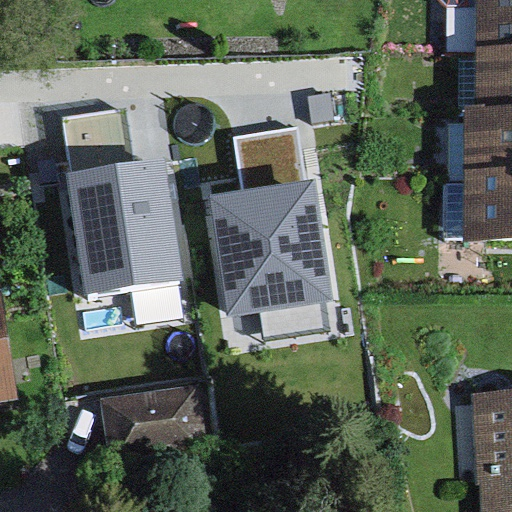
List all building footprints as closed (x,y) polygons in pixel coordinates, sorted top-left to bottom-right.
[(511,1),(482,1),(483,61),(511,61),(511,1)] [(511,61),(483,61),(483,127),(511,126),(511,61)] [(122,113),(65,121),(90,292),(178,279),(161,163),(130,167),(122,113)] [(461,127),(462,184),(511,183),(511,126),(483,127),(461,127)] [(325,295),(298,129),(236,140),(245,194),(213,199),(232,311),(325,295)] [(511,252),(511,183),(462,184),(462,253),(511,252)] [(180,405),(102,415),(108,460),(186,450),(180,405)] [(511,511),(511,411),(482,412),(485,511),(511,511)]
